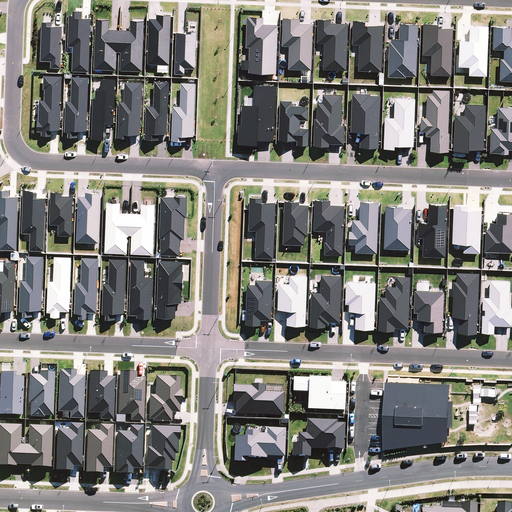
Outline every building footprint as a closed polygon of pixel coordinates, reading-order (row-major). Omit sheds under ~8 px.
[(83,10),(69,9),(68,46),(73,46),(72,70),(90,71),(92,17),(83,16),(83,10)] [(156,13),(156,17),(149,17),(148,63),(170,64),(172,14),(156,13)] [(264,16),(247,15),(245,46),(250,46),(248,71),(276,73),(280,24),(263,23),(264,16)] [(300,17),(282,16),(282,45),(289,45),(288,68),(312,69),(314,23),(300,22),(300,17)] [(96,18),(95,68),(117,69),(118,51),(121,51),(120,69),(143,70),(144,19),(130,18),(130,29),(110,28),(110,18),(96,18)] [(331,18),(318,18),(317,42),(324,42),(323,68),(347,69),(350,22),(330,21),(331,18)] [(358,70),(382,71),(384,24),(366,23),(366,20),(353,19),(352,43),(360,44),(358,70)] [(52,21),(42,21),(41,60),(51,60),(51,66),(61,67),(63,24),(52,24),(52,21)] [(399,22),(399,37),(389,37),(388,75),(417,76),(418,23),(399,22)] [(459,35),(458,66),(469,67),(469,74),(487,75),(489,25),(471,24),(470,35),(459,35)] [(435,30),(423,30),(422,55),(431,55),(430,74),(451,75),(453,26),(436,25),(435,30)] [(494,25),(493,49),(504,49),(503,57),(500,57),(499,80),(511,80),(511,38),(511,39),(511,26),(494,25)] [(175,72),(185,73),(185,67),(195,68),(197,31),(176,30),(175,72)] [(40,99),(38,134),(51,135),(51,129),(60,129),(63,75),(45,74),(44,99),(40,99)] [(65,130),(69,130),(69,135),(78,135),(78,130),(87,131),(89,76),(72,75),(71,100),(66,99),(65,130)] [(102,88),(97,88),(97,98),(93,98),(92,137),(105,138),(105,123),(115,123),(116,77),(102,77),(102,88)] [(167,133),(169,80),(155,80),(154,104),(146,104),(145,137),(152,138),(152,132),(167,133)] [(141,134),(143,81),(125,81),(124,100),(120,100),(118,136),(129,137),(129,134),(141,134)] [(173,105),(172,139),(186,140),(186,135),(194,135),(196,82),(181,81),(180,105),(173,105)] [(273,140),(277,84),(255,83),(253,104),(241,103),(239,142),(258,143),(258,139),(273,140)] [(426,116),(420,116),(420,132),(425,132),(425,135),(430,135),(430,150),(450,150),(450,89),(433,89),(433,93),(426,93),(426,116)] [(345,124),(341,123),(343,94),(323,92),(322,101),(317,101),(313,144),(329,145),(329,142),(344,143),(345,124)] [(351,131),(360,131),(360,146),(379,147),(381,94),(352,93),(351,131)] [(415,145),(415,97),(394,97),(394,116),(384,116),(384,147),(395,147),(395,145),(415,145)] [(300,126),(301,119),(308,120),(309,105),(292,104),(292,100),(281,99),(278,140),(308,142),(309,127),(300,126)] [(465,103),(464,113),(454,113),(453,149),(484,149),(485,103),(465,103)] [(511,106),(498,105),(497,126),(491,126),(489,151),(509,152),(509,149),(511,148),(511,106)] [(0,245),(0,248),(18,249),(20,195),(13,195),(13,189),(0,188),(0,224),(1,224),(0,245)] [(30,249),(45,250),(47,196),(36,196),(36,188),(24,188),(22,232),(31,232),(30,249)] [(86,190),(86,195),(78,195),(77,241),(100,242),(101,191),(86,190)] [(59,234),(73,235),(75,195),(63,194),(63,191),(51,191),(50,223),(59,224),(59,234)] [(160,253),(180,254),(181,237),(185,238),(187,196),(162,195),(160,253)] [(262,197),(250,196),(248,229),(257,229),(255,256),(274,257),(277,201),(262,200),(262,197)] [(325,253),(343,254),(345,204),(330,203),(330,199),(314,198),(313,229),(326,230),(325,253)] [(286,199),(282,242),(305,244),(309,201),(286,199)] [(359,219),(351,218),(349,242),(356,243),(355,251),(376,252),(380,201),(361,200),(359,219)] [(121,201),(107,201),(105,251),(129,252),(130,247),(131,247),(131,253),(155,254),(156,203),(142,202),(141,212),(121,211),(121,201)] [(418,220),(417,236),(424,236),(422,255),(445,256),(449,203),(429,202),(428,221),(418,220)] [(463,251),(480,252),(482,208),(467,208),(467,204),(453,204),(452,243),(463,243),(463,251)] [(386,205),(384,247),(410,249),(412,206),(386,205)] [(496,220),(489,220),(489,228),(485,228),(484,250),(511,251),(511,211),(497,211),(496,220)] [(242,217),(230,213),(226,227),(238,231),(242,217)] [(45,255),(28,254),(26,278),(22,278),(21,308),(43,309),(45,255)] [(49,280),(47,314),(61,315),(61,310),(71,310),(73,256),(55,255),(54,280),(49,280)] [(75,312),(83,312),(83,318),(88,318),(88,311),(98,312),(100,256),(82,256),(82,280),(76,280),(75,312)] [(109,282),(104,282),(103,312),(112,312),(126,313),(127,258),(110,257),(109,282)] [(146,258),(131,258),(129,313),(138,314),(138,317),(153,318),(154,275),(145,275),(146,258)] [(176,316),(177,301),(182,301),(184,260),(159,259),(157,315),(176,316)] [(17,261),(4,261),(4,269),(0,269),(0,311),(15,312),(17,261)] [(452,315),(459,316),(458,331),(476,332),(480,272),(455,271),(452,315)] [(290,274),(289,282),(278,281),(277,308),(287,308),(287,323),(329,325),(329,321),(340,321),(342,274),(321,274),(320,291),(311,290),(310,322),(306,322),(308,275),(290,274)] [(395,285),(385,284),(385,295),(380,294),(378,328),(409,329),(412,275),(396,275),(395,285)] [(271,318),(273,279),(255,278),(255,283),(247,283),(246,322),(261,323),(261,318),(271,318)] [(511,313),(511,305),(509,305),(511,280),(490,278),(489,296),(484,295),(480,331),(494,332),(495,324),(511,325),(511,313)] [(349,303),(349,310),(356,310),(355,327),(375,327),(376,281),(346,280),(345,303),(349,303)] [(417,311),(417,318),(424,318),(423,330),(443,331),(445,290),(415,288),(414,311),(417,311)] [(69,418),(82,419),(84,376),(75,375),(75,370),(58,369),(57,412),(69,412),(69,418)] [(23,376),(14,376),(14,372),(0,371),(0,414),(22,415),(23,376)] [(38,371),(38,375),(28,374),(27,416),(53,417),(54,372),(38,371)] [(106,371),(88,371),(87,413),(99,413),(99,419),(113,420),(115,377),(106,376),(106,371)] [(136,371),(117,371),(116,413),(129,414),(129,420),(143,421),(145,378),(135,377),(136,371)] [(148,394),(147,420),(171,421),(171,412),(179,413),(180,376),(154,376),(154,394),(148,394)] [(307,410),(344,412),(346,383),(330,383),(330,379),(293,378),(293,392),(308,393),(307,410)] [(454,426),(455,400),(450,400),(451,383),(387,380),(384,449),(449,440),(450,426),(454,426)] [(236,415),(283,416),(284,393),(265,392),(265,386),(233,385),(233,402),(236,402),(236,415)] [(297,444),(293,443),(292,457),(310,457),(310,449),(344,450),(345,422),(307,420),(306,434),(298,433),(297,444)] [(81,466),(83,423),(69,422),(69,429),(57,429),(54,470),(73,471),(73,466),(81,466)] [(28,425),(27,444),(20,444),(21,424),(0,423),(0,464),(51,467),(52,426),(28,425)] [(86,430),(85,472),(102,473),(102,467),(111,468),(113,425),(99,424),(99,430),(86,430)] [(116,431),(114,474),(132,474),(132,469),(141,469),(143,426),(129,425),(129,432),(116,431)] [(144,469),(171,471),(173,453),(176,454),(179,427),(148,425),(144,469)] [(285,429),(267,429),(267,432),(246,433),(246,437),(234,437),(235,462),(248,462),(248,458),(285,458),(285,429)] [(421,511),(476,511),(477,504),(441,503),(441,509),(421,508),(421,511)] [(496,503),(495,511),(511,511),(511,503),(496,503)]
